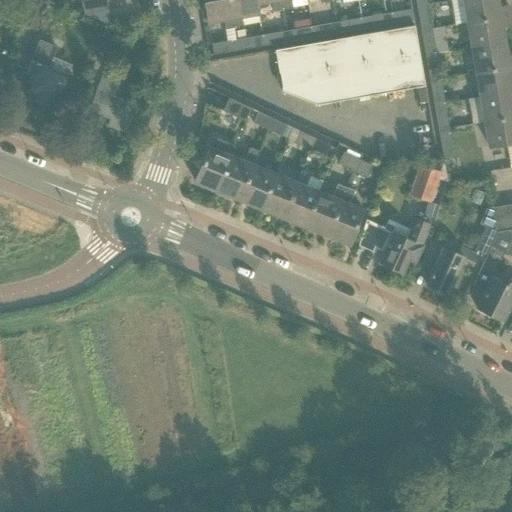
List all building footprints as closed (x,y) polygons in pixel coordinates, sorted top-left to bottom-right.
[(31,0),(21,23),(35,29),(46,0),(31,0)] [(80,0),(84,15),(110,26),(108,11),(106,0),(80,0)] [(235,28),(229,0),(203,0),(207,22),(223,20),(225,29),(235,28)] [(253,0),(229,0),(235,28),(244,26),(243,24),(242,16),(256,14),(255,4),(253,0)] [(253,0),(255,4),(271,1),(272,11),(282,9),(280,0),(253,0)] [(280,0),(282,9),(291,8),(290,0),(280,0)] [(462,0),(449,0),(453,25),(466,23),(462,0)] [(462,0),(466,23),(509,15),(508,5),(498,7),(496,0),(462,0)] [(427,4),(416,6),(419,24),(431,22),(427,4)] [(410,9),(389,13),(391,24),(412,20),(410,9)] [(258,22),(256,14),(242,16),(243,24),(258,22)] [(381,14),(360,18),(362,29),(383,25),(381,14)] [(466,23),(471,48),(504,42),(501,26),(511,24),(509,15),(466,23)] [(360,18),(339,22),(341,32),(362,29),(360,18)] [(295,22),(296,29),(310,27),(309,20),(295,22)] [(332,23),(310,27),(312,37),(334,34),(332,23)] [(282,91),(317,105),(424,86),(414,26),(275,50),(282,91)] [(296,29),(290,30),(292,41),(312,37),(310,27),(296,29)] [(443,27),(432,29),(436,53),(447,51),(443,27)] [(235,28),(225,29),(227,41),(237,39),(235,28)] [(432,29),(420,31),(425,60),(437,58),(436,53),(432,29)] [(281,32),(262,35),(264,46),(283,42),(281,32)] [(113,35),(106,54),(115,58),(123,39),(113,35)] [(264,46),(262,35),(254,36),(256,47),(264,46)] [(252,37),(237,39),(238,50),(256,47),(254,36),(252,37)] [(238,50),(237,39),(227,41),(211,44),(213,54),(238,50)] [(57,48),(39,40),(26,71),(33,74),(26,89),(35,93),(33,97),(37,99),(38,102),(42,104),(45,103),(48,104),(55,88),(59,90),(66,75),(48,67),(57,48)] [(471,48),(475,72),(511,65),(511,55),(506,57),(504,42),(471,48)] [(437,58),(425,60),(428,77),(440,75),(437,58)] [(511,65),(475,72),(479,97),(511,91),(511,88),(510,76),(511,75),(511,65)] [(108,125),(126,131),(135,104),(111,96),(117,79),(102,75),(90,111),(111,117),(108,125)] [(441,83),(429,85),(433,105),(444,103),(441,83)] [(511,91),(479,97),(484,122),(511,117),(511,91)] [(484,122),(479,97),(468,99),(472,124),(484,122)] [(223,111),(243,121),(249,108),(229,98),(223,111)] [(444,103),(433,105),(436,127),(448,125),(444,103)] [(251,124),(267,131),(272,119),(257,111),(251,124)] [(511,117),(484,122),(488,147),(506,144),(511,143),(511,117)] [(286,125),(272,119),(267,131),(281,138),(286,125)] [(294,144),(310,151),(315,139),(300,131),(294,144)] [(449,132),(438,134),(441,156),(453,153),(449,132)] [(208,148),(194,181),(217,190),(230,157),(235,146),(212,137),(208,148)] [(315,139),(310,151),(323,158),(329,145),(315,139)] [(217,190),(215,194),(229,200),(231,195),(239,199),(252,166),(258,152),(248,148),(243,162),(230,157),(217,190)] [(337,164),(352,171),(358,159),(342,151),(337,164)] [(358,159),(352,171),(366,178),(372,165),(358,159)] [(418,164),(407,195),(429,203),(437,179),(447,183),(444,164),(442,164),(430,160),(428,168),(418,164)] [(239,199),(261,207),(274,175),(252,166),(239,199)] [(296,184),(283,216),(290,219),(289,224),(303,230),(304,225),(318,192),(305,187),(310,175),(301,171),(296,184)] [(261,207),(283,216),(296,184),(274,175),(261,207)] [(318,192),(304,225),(327,234),(340,201),(345,188),(337,184),(331,198),(318,192)] [(340,201),(327,234),(349,243),(356,225),(362,210),(349,205),(354,191),(345,188),(340,201)] [(475,190),(470,201),(479,205),(484,194),(475,190)] [(498,233),(499,231),(497,232),(493,208),(493,206),(485,208),(479,224),(486,227),(498,233)] [(497,232),(499,231),(511,229),(507,206),(493,208),(497,232)] [(365,220),(358,246),(374,253),(376,249),(383,253),(378,263),(402,274),(408,260),(415,263),(416,258),(422,245),(429,224),(413,218),(410,230),(387,220),(383,228),(365,220)] [(486,227),(475,251),(481,254),(480,257),(485,259),(498,233),(486,227)] [(511,228),(511,229),(499,231),(498,233),(485,259),(482,266),(493,272),(502,253),(507,256),(511,246),(511,228)] [(435,267),(426,285),(437,290),(435,293),(443,296),(444,293),(447,294),(455,276),(462,262),(473,267),(478,255),(460,247),(457,254),(443,248),(435,267)] [(476,308),(503,321),(511,302),(511,284),(505,281),(504,283),(491,277),(476,308)]
